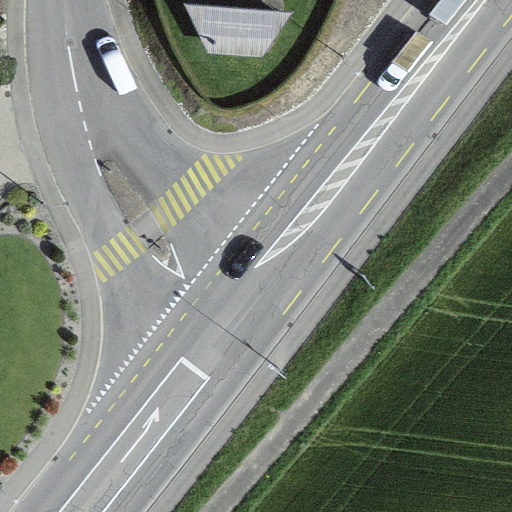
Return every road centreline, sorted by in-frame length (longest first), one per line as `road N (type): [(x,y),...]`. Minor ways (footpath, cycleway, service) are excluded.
road 1 (primary): [(480,0),(219,331)]
road 2 (residential): [(219,331),(143,229),(102,155),(64,0)]
road 3 (primary): [(219,331),(74,511)]
